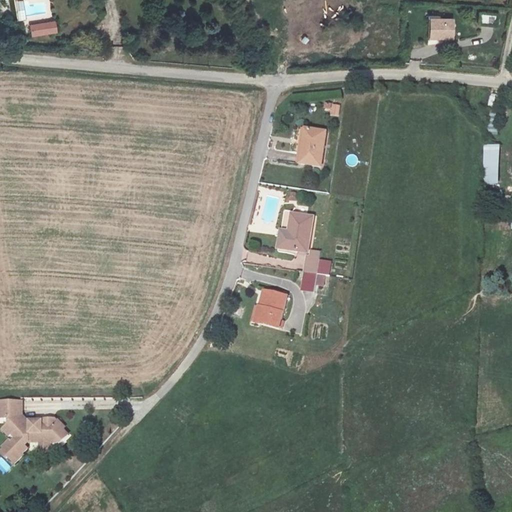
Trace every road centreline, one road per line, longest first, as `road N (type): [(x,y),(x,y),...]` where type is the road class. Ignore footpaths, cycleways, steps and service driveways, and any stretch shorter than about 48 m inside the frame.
road 1 (unclassified): [(276,80),(230,279),(192,353),(131,423)]
road 2 (unclassified): [(276,80),(0,57)]
road 3 (unclassified): [(503,82),(386,74),(276,80)]
road 4 (track): [(47,511),(131,423)]
